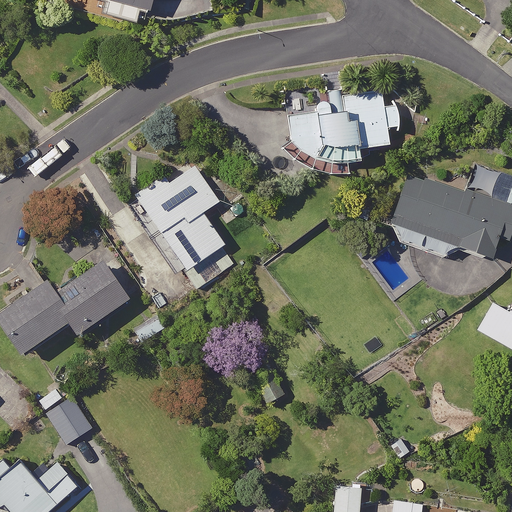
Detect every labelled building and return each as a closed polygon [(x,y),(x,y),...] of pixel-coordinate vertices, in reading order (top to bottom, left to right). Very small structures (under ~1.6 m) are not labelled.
[(151,10),(153,0),(105,0),(102,13),(147,25),(151,10)] [(286,93),(292,141),(283,147),(292,159),(313,170),(332,174),(351,173),(349,161),(370,158),(369,147),(391,145),(389,128),(401,126),(398,104),(385,106),(382,81),(343,86),(341,72),(323,74),(325,88),(286,93)] [(220,202),(195,165),(171,181),(166,174),(136,194),(188,270),(226,244),(205,212),(220,202)] [(408,173),(392,223),(397,241),(445,258),(463,248),(493,258),(499,241),(508,244),(511,232),(511,205),(511,204),(511,178),(478,167),(469,194),(408,173)] [(134,301),(105,260),(72,283),(60,291),(50,277),(0,311),(0,319),(10,333),(3,338),(18,360),(72,323),(82,337),(134,301)] [(511,305),(509,310),(494,302),(479,330),(511,347),(511,305)] [(166,327),(159,316),(136,330),(143,341),(166,327)] [(50,511),(80,485),(58,460),(38,478),(21,459),(0,478),(0,510),(6,511),(50,511)] [(333,511),(360,511),(362,503),(371,504),(373,485),(336,483),(333,511)] [(481,511),(450,508),(390,501),(388,511),(481,511)]
